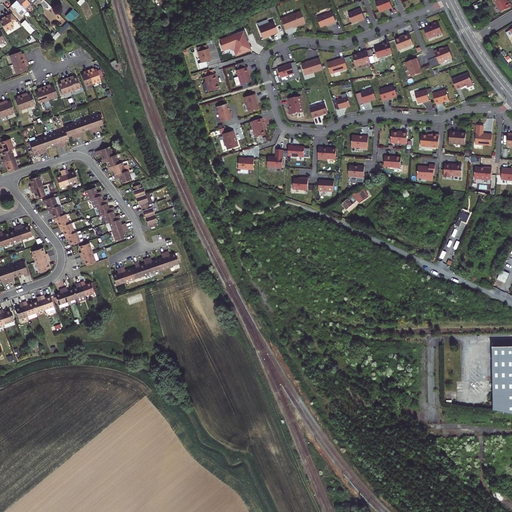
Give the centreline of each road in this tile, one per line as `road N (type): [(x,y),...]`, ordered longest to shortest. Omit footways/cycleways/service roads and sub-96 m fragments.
road 1 (residential): [(450,0),(346,42),(301,40),(270,52),(264,74),(279,121),(291,130),(326,132),(357,118),(440,118),(511,101)]
road 2 (track): [(170,239),(194,240),(318,511)]
road 3 (residential): [(511,302),(290,202)]
road 4 (residential): [(0,297),(48,280),(61,262),(29,208)]
